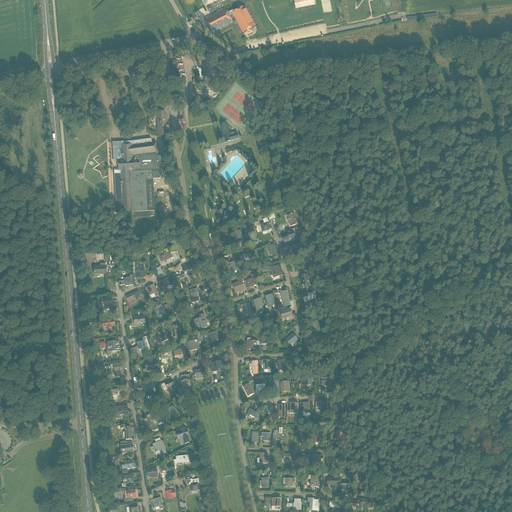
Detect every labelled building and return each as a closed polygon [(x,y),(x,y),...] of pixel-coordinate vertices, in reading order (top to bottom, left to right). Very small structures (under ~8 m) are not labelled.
[(202,0),(206,6),(208,5),(214,15),(216,14),(210,4),(216,0),(202,0)] [(234,10),(228,13),(229,15),(232,13),(243,34),(256,27),(252,20),(244,6),(241,8),(234,11),(234,10)] [(214,15),(209,17),(205,20),(212,33),(232,22),(225,9),(216,14),(214,15)] [(423,52),(425,62),(431,61),(430,51),(423,52)] [(157,116),(157,120),(158,137),(168,136),(168,129),(168,123),(167,123),(166,115),(164,115),(164,112),(158,113),(157,112),(154,112),(153,117),(157,116)] [(220,125),(224,142),(238,139),(237,132),(229,134),(226,123),(220,125)] [(122,215),(131,215),(133,241),(155,239),(154,217),(155,217),(153,180),(160,179),(158,162),(161,161),(161,155),(157,156),(155,143),(152,143),(151,139),(131,142),(132,143),(128,143),(128,142),(121,143),(120,143),(113,143),(114,162),(118,162),(119,170),(115,170),(117,213),(122,213),(122,215)] [(294,214),(287,216),(290,226),(297,225),(294,214)] [(262,225),(261,225),(262,231),(263,232),(263,233),(264,234),(271,232),(270,230),(268,223),(268,222),(267,219),(268,218),(267,215),(263,216),(264,220),(263,220),(264,224),(262,225)] [(234,239),(242,236),(241,230),(232,233),(234,239)] [(283,236),(284,242),(295,239),(293,232),(287,234),(287,235),(283,236)] [(226,244),(227,246),(233,244),(229,234),(226,235),(226,236),(224,237),(225,239),(226,239),(227,243),(226,244)] [(291,246),(292,249),(294,256),(301,254),(298,244),(291,246)] [(274,245),(268,247),(271,255),(274,254),(275,257),(278,256),(274,245)] [(159,257),(160,260),(162,264),(173,260),(170,253),(169,253),(168,251),(163,253),(164,255),(159,257)] [(230,263),(230,265),(232,272),(239,270),(236,261),(230,263)] [(100,263),(100,266),(93,267),(93,275),(106,275),(105,263),(100,263)] [(186,276),(188,275),(188,276),(190,276),(192,275),(193,274),(192,273),(195,272),(191,265),(182,269),(186,276)] [(282,275),(280,266),(274,267),(274,266),(268,268),(267,268),(261,269),(262,273),(268,271),(269,276),(270,276),(273,276),(274,276),(276,275),(278,274),(279,276),(282,275)] [(138,273),(135,273),(136,278),(144,277),(143,276),(145,276),(144,271),(144,267),(139,268),(140,271),(138,271),(138,273)] [(307,275),(300,276),(302,285),(302,286),(303,286),(309,284),(309,286),(310,286),(307,275)] [(233,284),(235,291),(235,292),(244,290),(242,282),(244,281),(242,276),(240,276),(241,282),(233,284)] [(125,281),(119,282),(119,286),(120,286),(121,286),(122,286),(125,285),(125,287),(132,285),(131,277),(124,278),(125,281)] [(168,281),(169,286),(177,285),(176,278),(166,279),(166,281),(168,281)] [(254,278),(247,280),(245,281),(247,288),(253,286),(256,285),(254,278)] [(146,288),(148,293),(149,295),(149,296),(150,295),(153,294),(155,297),(158,296),(155,290),(153,285),(146,288)] [(198,288),(189,290),(192,303),(194,303),(199,301),(197,294),(199,293),(198,288)] [(139,292),(126,298),(129,305),(142,299),(139,292)] [(281,293),(281,294),(284,307),(290,306),(287,292),(281,293)] [(275,305),(273,299),(272,295),(265,297),(267,302),(269,307),(272,306),(275,305)] [(308,297),(303,298),(304,301),(307,300),(308,301),(310,309),(318,307),(316,299),(315,295),(308,297)] [(112,297),(101,299),(102,310),(107,310),(108,310),(113,309),(112,297)] [(253,301),(255,305),(257,311),(261,310),(262,313),(264,312),(260,299),(253,301)] [(249,303),(242,305),(245,315),(250,313),(250,317),(253,316),(249,303)] [(161,305),(153,309),(157,318),(161,316),(165,314),(161,305)] [(292,316),(290,309),(280,312),(282,319),(292,316)] [(200,319),(193,320),(195,330),(206,327),(205,321),(201,322),(200,320),(202,320),(205,319),(204,315),(198,316),(199,317),(200,319)] [(312,325),(313,326),(317,331),(319,333),(324,330),(317,321),(312,325)] [(181,326),(173,327),(172,327),(174,336),(175,337),(179,336),(179,335),(182,335),(181,326)] [(158,333),(159,335),(156,337),(159,344),(168,339),(164,331),(158,333)] [(217,332),(206,335),(204,336),(204,338),(205,340),(209,339),(210,343),(219,340),(217,332)] [(293,334),(285,340),(289,346),(297,340),(293,334)] [(327,335),(321,337),(323,345),(324,348),(331,346),(331,345),(333,345),(332,340),(331,340),(329,340),(327,335)] [(139,348),(139,350),(140,352),(150,349),(146,337),(143,338),(144,341),(137,343),(139,348)] [(196,339),(187,342),(189,352),(199,349),(197,343),(200,342),(199,337),(196,338),(196,339)] [(118,339),(111,340),(111,342),(107,343),(108,352),(119,351),(119,342),(118,342),(118,339)] [(247,342),(246,342),(246,345),(249,345),(249,350),(257,349),(256,345),(259,345),(259,342),(258,341),(256,341),(251,342),(251,340),(251,339),(250,339),(247,339),(247,340),(247,342)] [(174,352),(174,353),(175,358),(178,358),(178,356),(179,356),(181,356),(182,355),(183,357),(185,357),(185,352),(184,350),(174,352)] [(144,362),(146,371),(151,371),(151,369),(156,368),(156,370),(159,370),(157,360),(144,362)] [(270,360),(260,361),(260,366),(262,366),(263,370),(271,370),(270,360)] [(211,363),(212,369),(216,368),(216,370),(224,369),(223,362),(211,363)] [(122,363),(116,364),(113,365),(115,376),(123,375),(122,363)] [(194,375),(194,377),(195,377),(195,379),(203,378),(203,374),(202,369),(199,370),(199,371),(194,371),(194,375)] [(188,375),(181,377),(181,381),(182,389),(190,388),(189,380),(188,375)] [(330,375),(321,376),(322,386),(324,386),(324,383),(330,383),(332,383),(331,375),(330,375)] [(313,377),(301,378),(301,383),(305,382),(305,386),(312,385),(312,382),(314,382),(313,377)] [(172,380),(161,385),(164,391),(167,389),(169,393),(176,390),(172,380)] [(281,382),(281,385),(281,392),(284,392),(284,390),(289,389),(289,382),(281,382)] [(243,387),(244,389),(246,389),(247,390),(246,391),(247,392),(248,393),(246,394),(248,396),(254,394),(249,384),(243,387)] [(114,386),(110,387),(109,387),(111,396),(113,396),(113,399),(119,398),(117,388),(117,386),(114,386)] [(147,400),(152,399),(152,401),(155,401),(153,392),(145,393),(147,402),(147,400)] [(319,404),(316,404),(316,410),(316,413),(320,413),(320,412),(321,412),(321,415),(320,415),(320,420),(323,421),(323,415),(323,412),(324,412),(324,402),(319,402),(319,404)] [(290,404),(290,411),(290,414),(298,414),(298,404),(290,404)] [(340,405),(333,405),(333,415),(340,415),(340,412),(341,412),(341,411),(340,411),(340,407),(341,407),(341,405),(340,405)] [(116,407),(117,416),(114,416),(115,419),(120,419),(120,416),(124,415),(124,418),(128,417),(127,406),(116,407)] [(168,411),(173,416),(175,418),(177,416),(178,417),(180,414),(173,406),(168,411)] [(251,408),(248,413),(247,415),(249,416),(250,415),(258,419),(260,417),(258,416),(260,413),(258,411),(257,412),(253,410),(253,409),(251,408)] [(154,416),(155,418),(157,423),(165,420),(162,412),(154,416)] [(125,425),(120,426),(120,429),(124,429),(125,432),(123,432),(123,437),(125,436),(126,440),(132,439),(130,427),(126,428),(125,425)] [(180,432),(176,434),(178,439),(182,438),(184,445),(190,443),(188,436),(189,435),(187,430),(186,430),(185,428),(180,430),(180,432)] [(344,432),(336,431),(336,434),(339,434),(339,439),(339,442),(344,442),(344,439),(346,439),(346,434),(344,434),(344,432)] [(299,432),(298,442),(304,442),(304,444),(307,444),(307,433),(299,432)] [(311,435),(311,443),(321,443),(321,435),(311,435)] [(162,454),(165,452),(161,442),(153,445),(155,451),(156,452),(157,452),(160,450),(162,454)] [(121,454),(124,454),(129,453),(129,451),(133,451),(132,445),(120,446),(121,454)] [(257,462),(259,463),(259,464),(266,464),(266,461),(266,454),(260,453),(260,459),(257,458),(257,462)] [(320,456),(311,456),(310,463),(313,463),(313,466),(320,466),(320,456)] [(329,457),(328,467),(329,463),(342,464),(342,463),(342,460),(342,458),(329,457)] [(135,468),(134,460),(129,461),(124,461),(125,466),(121,466),(122,470),(125,469),(130,469),(135,468)] [(157,476),(156,469),(146,470),(147,478),(157,476)] [(360,482),(363,483),(366,478),(357,472),(354,478),(356,479),(357,478),(359,479),(358,479),(359,480),(360,479),(361,480),(360,482)] [(122,488),(127,487),(126,484),(133,483),(132,475),(123,476),(124,482),(123,482),(123,483),(124,483),(124,484),(121,484),(122,488)] [(318,488),(318,476),(308,476),(308,479),(310,479),(309,487),(318,488)] [(286,477),(286,485),(285,487),(293,487),(293,485),(294,485),(294,479),(293,479),(293,477),(286,477)] [(186,480),(187,483),(187,485),(191,485),(192,492),(199,490),(198,483),(199,483),(198,479),(192,480),(192,479),(186,480)] [(262,479),(262,481),(260,481),(260,487),(262,487),(268,487),(268,479),(262,479)] [(327,479),(327,485),(334,485),(334,488),(339,488),(339,480),(327,479)] [(349,483),(340,483),(340,486),(341,486),(341,490),(346,490),(346,492),(349,492),(349,483)] [(137,490),(124,491),(125,498),(124,498),(124,502),(133,501),(133,499),(138,498),(137,490)] [(171,491),(166,492),(167,499),(167,498),(172,497),(173,498),(172,496),(175,496),(174,490),(171,491)] [(153,508),(155,508),(155,510),(159,509),(159,510),(163,509),(161,498),(151,501),(153,508)] [(308,510),(312,510),(319,511),(319,501),(314,500),(314,499),(307,498),(307,503),(309,503),(308,510)] [(272,499),(271,507),(271,509),(280,510),(281,499),(272,499)] [(349,507),(353,508),(357,508),(358,504),(361,504),(360,508),(373,508),(373,500),(358,500),(358,502),(349,502),(349,507)]
